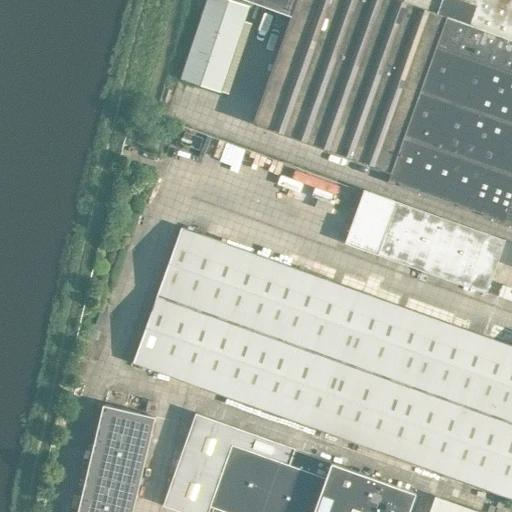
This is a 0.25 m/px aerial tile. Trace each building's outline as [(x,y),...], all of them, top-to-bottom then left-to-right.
[(181,78),(220,91),(248,6),(229,0),(206,0),(202,13),(181,78)] [(511,0),(246,0),(261,5),(291,16),(253,123),(391,172),(387,182),(511,226),(511,0)] [(336,209),(342,179),(306,172),(303,184),(310,185),(308,194),(297,192),(296,199),(314,203),(314,205),(336,209)] [(511,243),(364,191),(346,242),(485,291),(496,259),(511,264),(511,243)] [(133,359),(250,401),(511,495),(511,347),(511,348),(177,228),(133,359)] [(339,273),(340,271),(308,260),(305,270),(365,289),(367,282),(339,273)] [(380,287),(378,296),(400,301),(402,293),(380,287)] [(215,405),(218,397),(194,389),(189,406),(200,410),(203,401),(215,405)] [(132,511),(155,416),(103,404),(77,511),(132,511)] [(209,505),(213,507),(210,511),(408,511),(415,492),(331,462),(293,449),(288,463),(231,443),(209,505)] [(428,511),(478,511),(434,497),(428,511)]
